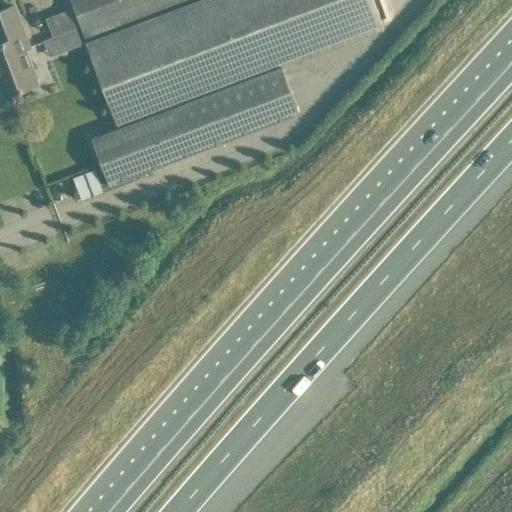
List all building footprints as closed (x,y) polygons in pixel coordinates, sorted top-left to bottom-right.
[(71,0),(85,37),(182,0),(71,0)] [(110,183),(300,112),(282,65),(383,27),(373,0),(194,0),(87,41),(120,126),(92,136),(110,183)] [(0,85),(4,95),(22,88),(37,82),(25,48),(30,47),(15,4),(0,9),(0,85)] [(44,39),(51,56),(83,44),(77,27),(44,39)] [(95,167),(73,176),(81,199),(104,190),(95,167)]
